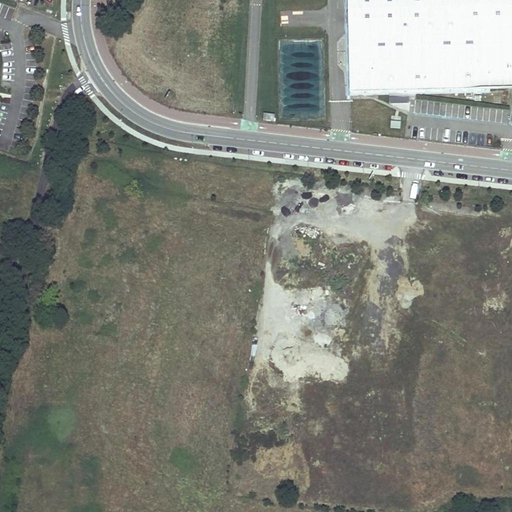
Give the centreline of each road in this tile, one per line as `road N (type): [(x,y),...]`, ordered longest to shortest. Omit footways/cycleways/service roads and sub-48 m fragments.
road 1 (unclassified): [(99,75),(131,110),(170,129),(511,169)]
road 2 (unclassified): [(0,344),(67,104),(99,75)]
